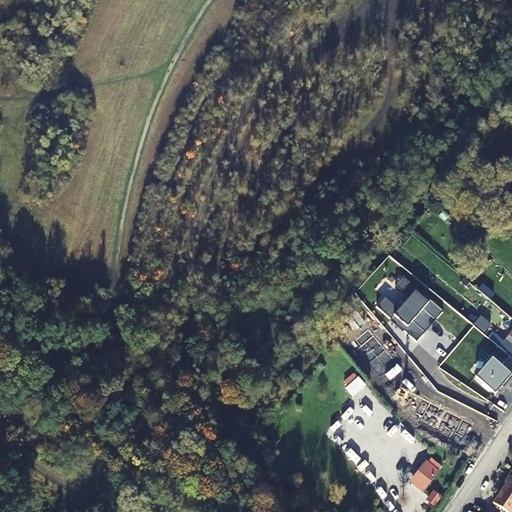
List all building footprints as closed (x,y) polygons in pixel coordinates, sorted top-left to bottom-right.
[(459,283),(480,300),(484,295),(464,278),(459,283)] [(484,295),(480,300),(464,319),(470,323),(473,319),(486,304),(489,300),(484,295)] [(489,300),(486,304),(511,325),(511,323),(511,319),(508,316),(489,300)] [(464,319),(461,323),(469,329),(472,325),(470,323),(464,319)] [(505,354),(511,359),(511,331),(504,341),(493,332),(490,334),(473,319),(470,323),(472,325),(481,333),(505,354)] [(477,351),(486,358),(475,372),(483,378),(484,380),(505,354),(481,333),(476,341),(482,346),(477,351)] [(481,392),(475,389),(483,378),(475,372),(469,381),(464,377),(463,377),(463,378),(463,390),(474,395),(474,394),(476,395),(476,396),(487,401),(489,399),(505,407),(511,392),(511,383),(511,384),(496,376),(485,398),(479,395),(481,392)] [(345,388),(352,396),(365,385),(357,376),(345,388)] [(457,378),(454,385),(463,390),(463,378),(461,381),(457,378)] [(481,415),(484,408),(487,401),(476,396),(473,403),(471,402),(467,408),(481,415)] [(425,459),(408,481),(423,492),(440,470),(425,459)] [(511,511),(511,476),(510,475),(505,482),(506,482),(493,503),(507,511),(511,511)] [(426,499),(435,506),(442,496),(433,490),(426,499)]
